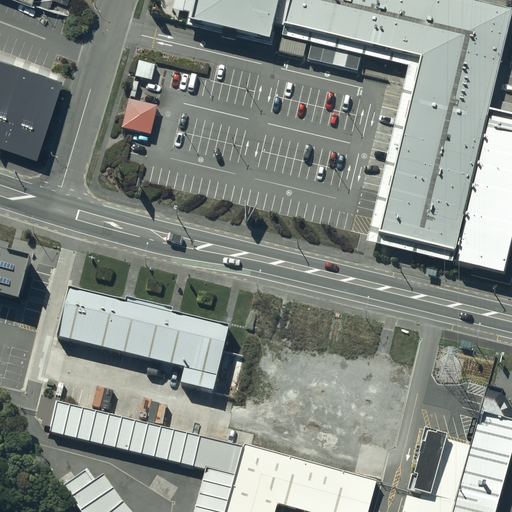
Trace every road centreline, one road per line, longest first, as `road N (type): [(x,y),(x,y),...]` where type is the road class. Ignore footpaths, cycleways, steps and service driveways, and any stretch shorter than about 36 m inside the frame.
road 1 (secondary): [(55,208),(511,319)]
road 2 (residential): [(55,208),(117,0)]
